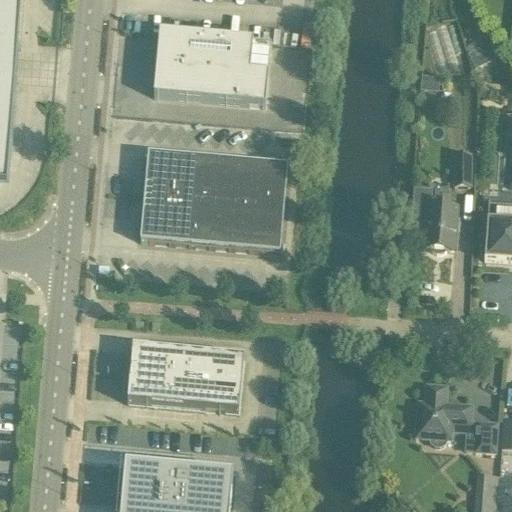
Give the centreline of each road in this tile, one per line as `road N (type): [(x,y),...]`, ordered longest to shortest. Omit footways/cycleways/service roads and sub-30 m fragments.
road 1 (tertiary): [(63,259),(89,0)]
road 2 (tertiary): [(63,259),(42,511)]
road 3 (unknown): [(301,0),(296,23),(257,29),(177,23),(157,0)]
road 4 (residential): [(511,339),(359,327)]
